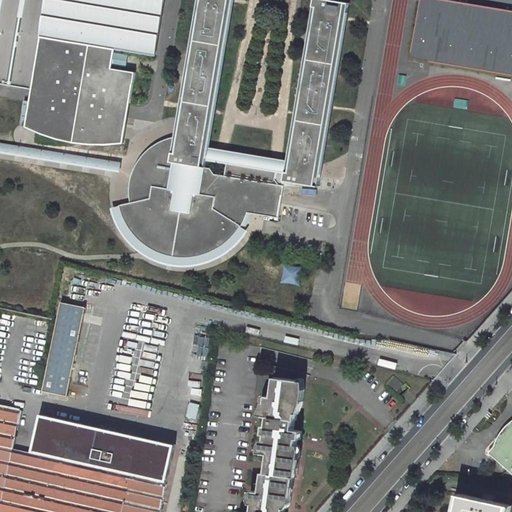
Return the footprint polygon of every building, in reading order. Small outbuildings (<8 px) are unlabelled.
[(0,0),(0,81),(35,88),(48,0),(0,0)] [(48,0),(35,88),(56,91),(95,98),(118,102),(132,104),(137,73),(114,69),(114,65),(116,53),(117,49),(157,56),(166,0),(48,0)] [(206,167),(208,157),(209,149),(210,145),(234,0),(199,0),(177,136),(176,139),(174,152),(172,161),(206,167)] [(350,3),(331,0),(315,0),(290,158),(289,162),(288,171),(287,171),(286,181),(318,186),(320,176),(322,164),(350,3)] [(511,0),(421,0),(412,57),(511,73),(511,0)] [(126,67),(128,55),(116,53),(114,65),(126,67)] [(52,136),(59,139),(69,141),(81,143),(97,145),(108,145),(126,143),(132,104),(118,102),(95,98),(56,91),(35,88),(28,127),(38,131),(46,134),(52,136)] [(131,202),(142,200),(152,201),(153,198),(132,195),(132,190),(172,161),(174,152),(176,139),(177,136),(176,136),(171,138),(165,139),(160,141),(155,144),(149,149),(146,152),(142,156),(140,159),(137,163),(134,169),(133,173),(131,180),(130,186),(130,191),(130,195),(130,199),(131,202)] [(0,154),(121,174),(123,165),(0,143),(0,154)] [(288,171),(289,162),(209,149),(208,157),(228,161),(278,169),(288,171)] [(211,168),(206,167),(172,161),(132,190),(132,195),(153,198),(152,201),(142,200),(131,202),(116,206),(118,212),(120,218),(122,223),(124,227),(128,232),(132,237),(136,242),(141,246),(145,249),(151,253),(156,255),(162,258),(170,260),(174,261),(181,261),(187,262),(193,261),(199,260),(203,259),(209,257),(213,256),(219,253),(222,251),(227,247),(231,245),(235,241),(239,236),(243,231),(248,224),(250,218),(252,212),(279,218),(282,203),(278,198),(280,185),(276,179),(278,169),(228,161),(226,175),(215,174),(211,168)] [(284,282),(301,285),(304,267),(286,265),(284,282)] [(245,297),(288,309),(292,294),(249,282),(245,297)] [(61,301),(44,389),(69,394),(85,305),(61,301)] [(195,336),(190,370),(206,373),(211,338),(195,336)] [(386,384),(397,394),(404,386),(393,376),(386,384)] [(267,435),(264,454),(270,455),(267,472),(265,472),(262,492),(257,491),(253,511),(286,511),(288,497),(289,497),(292,477),(295,478),(297,459),(295,458),(298,440),(301,440),(302,430),(294,429),(295,421),(297,421),(300,401),(302,402),(304,389),(301,389),(301,380),(276,377),(274,397),(268,396),(265,416),(269,417),(268,426),(264,425),(263,435),(267,435)] [(162,511),(168,485),(160,483),(161,480),(169,482),(177,445),(43,415),(35,452),(41,453),(40,456),(34,455),(22,452),(13,450),(22,410),(4,406),(0,405),(0,511),(162,511)] [(511,422),(488,451),(511,471),(511,422)] [(507,511),(509,505),(461,494),(457,511),(507,511)]
